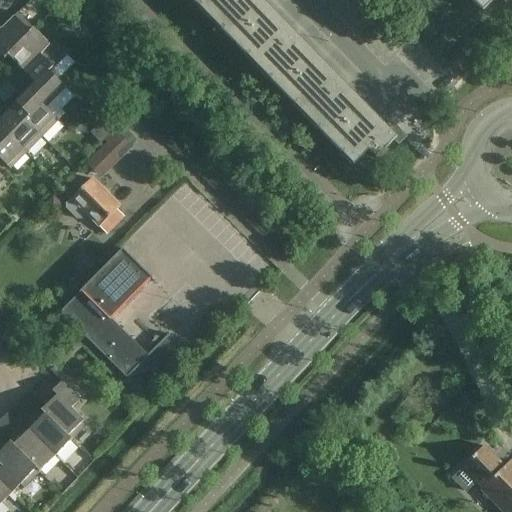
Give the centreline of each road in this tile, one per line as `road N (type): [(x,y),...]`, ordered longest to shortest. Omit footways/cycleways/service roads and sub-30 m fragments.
road 1 (secondary): [(154,511),(374,270),(476,182)]
road 2 (residential): [(393,91),(303,0)]
